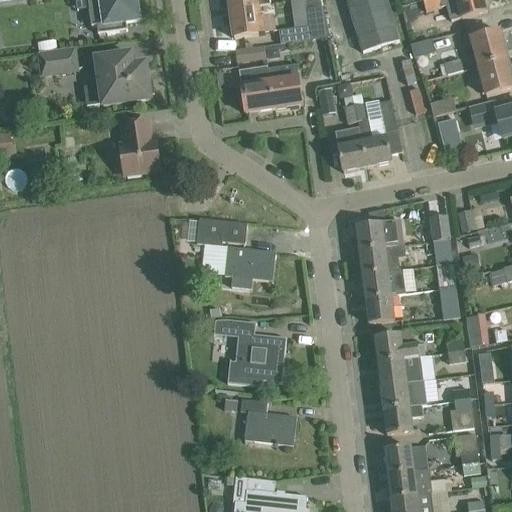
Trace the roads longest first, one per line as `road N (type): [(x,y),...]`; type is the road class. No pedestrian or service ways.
road 1 (residential): [(354,511),(314,210)]
road 2 (residential): [(181,0),(204,142),(314,210)]
road 3 (residential): [(314,210),(511,167)]
